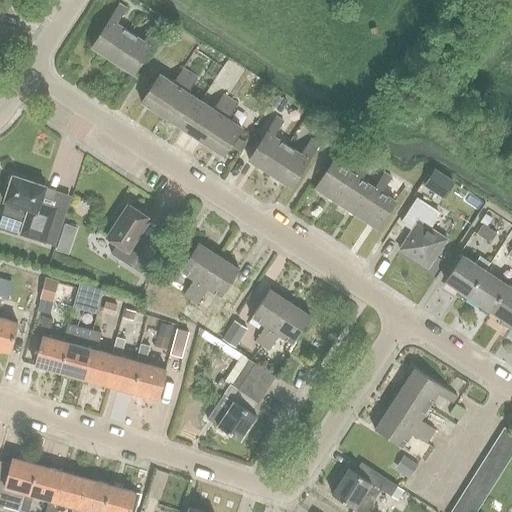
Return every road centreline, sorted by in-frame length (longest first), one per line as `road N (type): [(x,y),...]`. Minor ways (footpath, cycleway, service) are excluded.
road 1 (residential): [(405,319),(29,75)]
road 2 (residential): [(254,484),(0,404)]
road 3 (residential): [(254,484),(285,493),(405,319)]
road 4 (residential): [(511,386),(405,319)]
